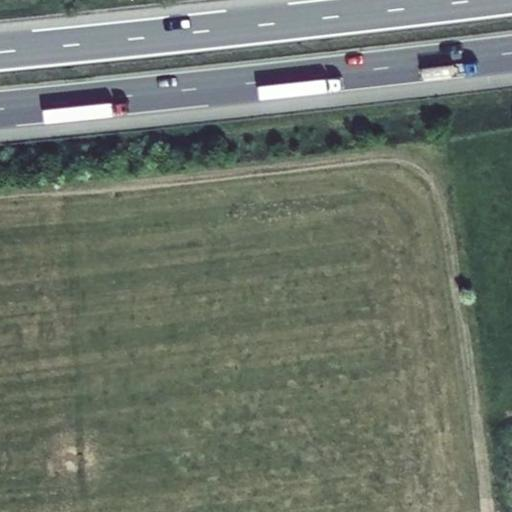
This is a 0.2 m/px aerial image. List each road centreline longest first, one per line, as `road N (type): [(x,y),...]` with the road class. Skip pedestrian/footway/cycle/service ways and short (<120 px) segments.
road 1 (track): [(0,211),(444,169),(490,511)]
road 2 (motorway): [(0,113),(511,56)]
road 3 (motorway): [(488,0),(0,53)]
